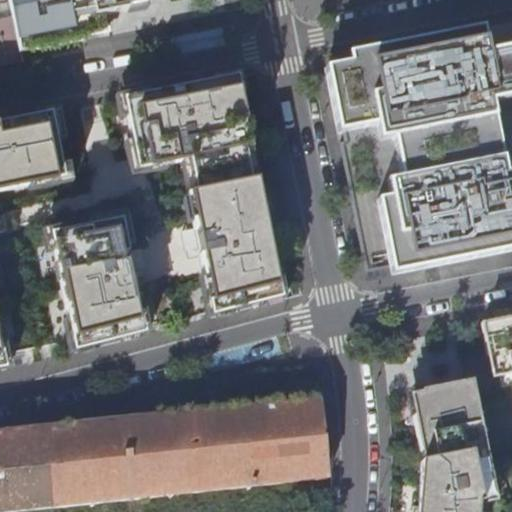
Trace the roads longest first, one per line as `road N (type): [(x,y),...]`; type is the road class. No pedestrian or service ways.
road 1 (residential): [(339,313),(158,360),(0,387)]
road 2 (residential): [(0,104),(282,46)]
road 3 (residential): [(282,46),(339,313)]
road 4 (residential): [(507,0),(282,46)]
road 5 (residential): [(339,313),(366,448),(355,511)]
road 6 (residential): [(511,278),(339,313)]
